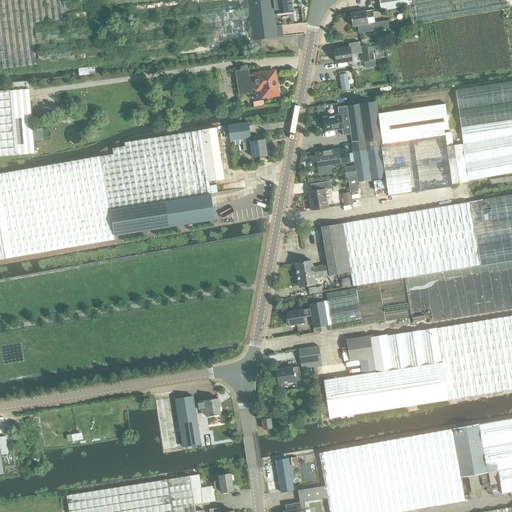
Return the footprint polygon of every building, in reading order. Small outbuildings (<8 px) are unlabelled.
[(39,65),(175,50),(175,56),(200,53),(252,47),(252,48),(262,47),(261,39),(251,40),(246,0),(0,0),(0,68),(39,64),(39,65)] [(246,0),(251,40),(261,39),(283,37),(282,25),(276,26),(272,0),(246,0)] [(274,0),(276,13),(296,11),(294,0),(274,0)] [(379,0),(382,11),(390,9),(408,6),(410,6),(409,0),(379,0)] [(508,7),(506,0),(409,0),(410,6),(408,6),(410,17),(411,23),(508,7)] [(375,21),(373,9),(351,12),(354,26),(358,26),(375,22),(375,21)] [(359,33),(389,28),(387,19),(375,21),(375,22),(358,26),(359,33)] [(348,43),(349,48),(335,50),(338,63),(353,60),(352,55),(362,53),(361,47),(360,47),(359,42),(348,43)] [(373,46),(361,48),(363,61),(364,61),(365,68),(376,66),(375,59),(373,46)] [(249,76),(248,69),(235,71),(239,95),(252,93),(251,90),(262,88),(263,97),(278,95),(275,71),(254,74),(254,75),(249,76)] [(350,86),(347,69),(339,70),(342,87),(350,86)] [(29,81),(7,83),(8,91),(29,89),(29,81)] [(511,81),(455,90),(460,126),(463,144),(468,180),(511,172),(511,81)] [(29,89),(8,91),(0,91),(0,156),(32,154),(34,154),(33,140),(32,128),(29,89)] [(159,91),(160,110),(170,110),(169,91),(159,91)] [(352,142),(379,138),(374,102),(360,104),(346,106),(351,135),(352,142)] [(445,104),(378,113),(381,137),(444,129),(448,128),(445,104)] [(343,129),(344,136),(351,135),(346,106),(338,107),(339,115),(323,117),(324,124),(323,125),(324,129),(325,129),(326,131),(343,129)] [(252,149),(253,159),(268,156),(265,140),(251,142),(248,122),(227,125),(230,141),(231,146),(243,145),(244,151),(252,149)] [(208,182),(224,180),(216,127),(200,130),(124,142),(125,146),(112,148),(113,154),(0,173),(0,258),(114,239),(109,210),(210,194),(208,182)] [(451,184),(446,147),(444,134),(380,143),(385,178),(388,196),(389,196),(452,187),(451,184)] [(352,142),(353,150),(354,161),(356,182),(385,178),(380,143),(379,138),(352,142)] [(451,184),(468,182),(468,180),(463,144),(446,147),(451,184)] [(338,148),(314,151),(317,167),(340,163),(350,161),(348,148),(338,150),(338,148)] [(511,175),(489,179),(489,181),(491,181),(491,182),(490,182),(490,184),(502,182),(502,183),(511,181),(511,175)] [(309,192),(312,211),(329,208),(326,190),(332,189),(330,181),(314,184),(315,191),(309,192)] [(352,205),(350,192),(342,193),(344,206),(352,205)] [(210,194),(109,210),(114,236),(215,220),(211,194),(210,194)] [(511,260),(511,194),(469,202),(320,227),(329,275),(350,272),(352,286),(479,265),(479,266),(508,261),(511,260)] [(296,262),(298,274),(326,270),(326,265),(313,267),(312,260),(296,262)] [(315,277),(327,275),(326,270),(298,274),(300,286),(316,284),(315,277)] [(308,288),(309,293),(309,294),(321,292),(320,286),(308,288)] [(331,325),(361,320),(355,288),(326,293),(331,325)] [(312,327),(314,327),(329,324),(324,301),(308,304),(309,308),(288,312),(287,312),(289,325),(291,325),(296,324),(305,322),(303,316),(305,316),(310,315),(312,327)] [(511,315),(436,328),(370,338),(375,369),(364,371),(364,372),(366,372),(366,373),(324,380),(329,417),(448,400),(511,389),(511,315)] [(361,371),(364,371),(375,369),(370,338),(370,335),(346,339),(349,361),(360,359),(361,371)] [(303,368),(322,365),(319,345),(299,349),(303,368)] [(279,384),(301,380),(299,366),(277,369),(279,384)] [(193,396),(175,399),(182,447),(201,444),(193,396)] [(221,414),(218,398),(203,400),(196,402),(197,409),(205,409),(206,417),(221,414)] [(265,429),(273,427),(272,418),(264,419),(265,429)] [(501,494),(511,491),(511,418),(479,424),(488,472),(490,485),(499,483),(501,494)] [(160,420),(163,449),(178,447),(177,440),(170,441),(169,430),(164,431),(163,420),(160,420)] [(479,424),(452,429),(461,477),(486,472),(488,472),(479,424)] [(397,511),(464,500),(461,477),(452,429),(319,452),(319,453),(320,460),(325,485),(327,497),(329,511),(397,511)] [(283,491),(294,489),(288,457),(277,459),(283,491)] [(222,492),(233,490),(231,473),(219,475),(220,480),(214,481),(215,488),(221,487),(222,492)] [(199,474),(189,476),(65,496),(67,511),(203,511),(203,510),(195,511),(194,504),(217,500),(214,485),(201,487),(199,474)] [(284,511),(305,511),(304,501),(305,501),(327,497),(325,486),(297,490),(300,502),(287,505),(288,511),(284,511)]
